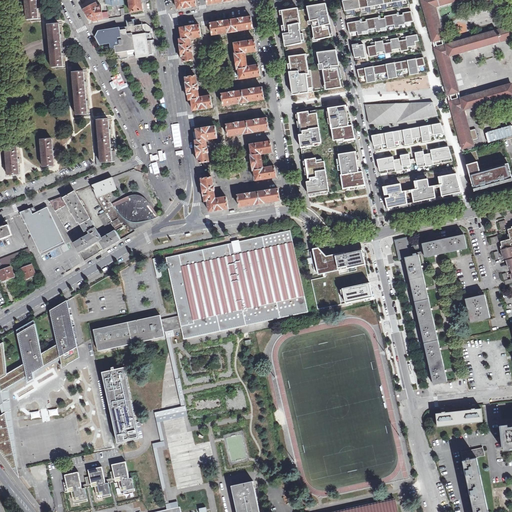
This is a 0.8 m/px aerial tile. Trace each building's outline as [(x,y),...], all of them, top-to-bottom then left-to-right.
[(34,0),(22,0),(24,17),(37,17),(34,0)] [(129,0),(131,12),(143,11),(141,0),(129,0)] [(175,10),(196,7),(195,0),(173,0),(175,6),(175,10)] [(408,4),(407,0),(343,0),(345,15),(408,4)] [(421,0),(433,41),(444,38),(435,7),(458,0),(421,0)] [(94,21),(109,18),(108,12),(102,12),(101,6),(98,6),(96,3),(84,10),(89,18),(94,21)] [(322,4),(307,7),(310,21),(311,21),(312,25),(314,38),(315,40),(318,40),(331,37),(328,22),(330,22),(327,8),(323,9),(322,4)] [(295,9),(282,11),(286,34),(284,34),(285,44),(290,43),(290,46),(303,43),(302,41),(301,34),(300,24),(301,24),(299,13),(296,13),(295,9)] [(360,20),(347,22),(349,32),(357,31),(358,34),(363,33),(362,31),(368,30),(368,29),(376,28),(376,31),(381,30),(381,28),(387,27),(387,26),(394,25),(395,28),(399,27),(399,25),(405,24),(405,23),(413,21),(412,11),(403,13),(403,14),(398,15),(397,14),(384,16),(385,17),(379,18),(379,17),(366,19),(366,21),(361,22),(360,20)] [(219,22),(211,24),(213,35),(238,32),(238,31),(253,29),(252,17),(239,19),(219,22)] [(57,22),(45,22),(46,42),(58,41),(57,22)] [(99,31),(96,37),(100,45),(110,43),(111,49),(117,48),(117,46),(118,46),(120,59),(129,58),(128,51),(135,50),(136,56),(156,52),(154,40),(143,42),(143,40),(147,39),(147,34),(153,33),(152,28),(147,24),(131,26),(132,28),(116,31),(116,28),(99,31)] [(202,37),(200,25),(195,26),(181,28),(181,33),(182,39),(180,40),(181,45),(180,45),(182,57),(183,57),(183,62),(194,61),(192,52),(193,52),(192,47),(190,39),(202,37)] [(511,26),(434,48),(448,95),(459,92),(449,56),(511,38),(511,26)] [(375,42),(368,42),(369,53),(377,52),(377,48),(385,47),(386,50),(393,49),(392,47),(395,47),(396,50),(403,49),(403,47),(408,47),(408,45),(419,44),(417,31),(406,32),(406,36),(400,37),(400,34),(391,35),(391,39),(385,40),(385,37),(375,38),(375,42)] [(257,51),(255,40),(235,44),(236,54),(235,54),(237,70),(239,69),(240,79),(261,76),(259,65),(247,67),(246,58),(245,53),(257,51)] [(360,40),(352,41),(354,59),(361,58),(360,55),(366,54),(365,41),(360,42),(360,40)] [(58,41),(46,42),(47,47),(49,65),(61,64),(59,46),(58,41)] [(338,62),(336,50),(317,53),(319,64),(323,63),(324,69),(323,69),(326,86),(329,85),(330,89),(344,87),(342,79),(340,79),(337,63),(338,62)] [(302,58),(301,55),(287,57),(288,64),(290,64),(292,72),(290,72),(292,92),(296,91),(297,94),(306,93),(305,89),(309,88),(307,74),(309,73),(307,57),(302,58)] [(425,60),(358,71),(361,85),(427,74),(425,60)] [(81,69),(69,70),(71,91),(83,90),(81,69)] [(187,77),(195,76),(195,75),(196,74),(195,70),(194,69),(186,70),(185,71),(186,73),(186,76),(187,77)] [(119,72),(111,77),(113,80),(110,82),(115,91),(126,85),(119,72)] [(211,96),(199,98),(198,90),(199,90),(198,85),(197,85),(196,76),(195,76),(187,77),(186,78),(187,83),(186,83),(188,95),(189,100),(192,100),(194,111),(199,110),(213,108),(211,96)] [(511,85),(511,84),(449,102),(463,152),(474,148),(463,110),(511,95),(511,85)] [(230,93),(222,94),(224,106),(249,102),(265,99),(263,88),(251,89),(250,89),(250,90),(235,92),(230,93)] [(83,90),(71,91),(74,113),(85,113),(83,90)] [(328,107),(335,143),(355,140),(348,104),(328,107)] [(395,105),(364,108),(370,127),(400,125),(438,120),(432,105),(395,105)] [(296,112),(302,150),(323,146),(317,109),(296,112)] [(94,117),(96,141),(108,140),(106,117),(94,117)] [(265,119),(245,122),(247,133),(267,130),(265,119)] [(245,122),(226,125),(228,136),(234,135),(247,133),(245,122)] [(442,124),(372,135),(374,150),(446,139),(442,124)] [(204,128),(205,140),(207,139),(220,137),(228,136),(226,125),(204,128)] [(486,134),(489,144),(511,137),(511,127),(511,126),(486,134)] [(194,130),(196,143),(205,141),(205,140),(204,128),(194,130)] [(52,139),(41,140),(43,167),(54,166),(53,153),(55,153),(54,152),(54,151),(53,151),(52,139)] [(108,140),(96,141),(98,156),(98,163),(111,162),(108,140)] [(260,153),(270,151),(268,140),(258,141),(247,143),(249,154),(260,153)] [(196,143),(198,161),(208,159),(207,150),(205,141),(196,143)] [(17,147),(6,148),(8,175),(19,174),(18,162),(19,162),(19,160),(19,159),(18,159),(17,147)] [(451,147),(378,161),(381,176),(454,162),(451,147)] [(476,151),(464,154),(468,168),(480,165),(476,151)] [(339,155),(345,189),(364,186),(358,152),(339,155)] [(260,153),(249,154),(250,161),(251,170),(263,168),(260,153)] [(305,156),(309,191),(331,189),(326,153),(305,156)] [(511,176),(506,157),(485,163),(492,187),(511,180),(511,176)] [(480,165),(468,168),(475,192),(492,187),(485,163),(480,165)] [(380,185),(385,210),(462,195),(456,164),(383,178),(384,184),(380,185)] [(273,167),(263,168),(251,170),(253,179),(264,177),(274,176),(273,167)] [(121,224),(122,223),(113,205),(106,194),(117,190),(115,183),(112,177),(92,185),(97,198),(105,212),(113,226),(116,230),(116,231),(123,227),(121,224)] [(161,177),(154,181),(157,188),(154,189),(162,206),(172,202),(161,177)] [(202,180),(205,201),(215,200),(213,187),(212,178),(202,180)] [(280,200),(279,189),(266,191),(256,192),(257,203),(280,200)] [(98,242),(99,241),(102,238),(100,235),(97,231),(91,219),(75,192),(64,198),(68,204),(71,210),(70,211),(71,212),(72,214),(73,213),(77,220),(78,219),(86,232),(88,230),(90,234),(74,243),(79,253),(86,249),(88,248),(97,242),(98,242)] [(238,206),(257,203),(256,192),(246,194),(236,195),(238,206)] [(55,211),(64,206),(61,200),(60,197),(57,198),(50,201),(55,211)] [(207,212),(229,209),(227,198),(217,199),(215,200),(205,201),(207,212)] [(113,205),(122,223),(125,226),(127,228),(130,229),(134,230),(137,229),(141,228),(157,218),(149,207),(146,203),(143,202),(139,200),(134,199),(131,199),(129,200),(126,200),(113,205)] [(30,208),(20,212),(40,254),(47,250),(59,245),(65,242),(48,207),(33,214),(32,211),(30,208)] [(113,226),(105,212),(99,215),(107,229),(113,226)] [(501,230),(507,228),(505,220),(499,222),(501,230)] [(0,239),(12,235),(8,225),(0,228),(0,239)] [(511,226),(511,227),(511,228),(508,230),(509,234),(508,235),(509,238),(505,239),(505,240),(501,242),(502,246),(500,246),(501,250),(511,246),(511,226)] [(102,238),(99,241),(104,249),(113,244),(121,240),(116,231),(116,230),(102,238)] [(179,316),(180,320),(181,328),(184,339),(308,312),(290,230),(239,242),(241,250),(235,252),(233,243),(166,258),(179,316)] [(464,235),(445,239),(448,251),(466,247),(464,235)] [(492,245),(499,242),(498,236),(490,238),(492,245)] [(410,254),(406,237),(394,240),(398,257),(403,256),(410,254)] [(445,239),(423,244),(426,257),(448,251),(445,239)] [(511,246),(501,250),(503,255),(505,254),(506,259),(511,256),(511,246)] [(29,248),(0,259),(0,261),(0,262),(0,267),(32,255),(29,248)] [(347,266),(348,268),(365,264),(362,250),(330,257),(330,256),(326,257),(326,256),(319,248),(313,249),(314,251),(311,252),(315,271),(318,270),(318,272),(347,266)] [(403,256),(408,278),(422,275),(417,253),(410,254),(403,256)] [(152,259),(158,278),(163,277),(158,258),(152,259)] [(32,264),(21,268),(25,279),(31,277),(36,275),(32,264)] [(10,267),(0,270),(0,274),(3,282),(7,281),(7,279),(9,278),(14,276),(10,267)] [(318,309),(341,304),(338,289),(369,282),(366,268),(312,281),(318,309)] [(408,278),(413,300),(427,297),(422,275),(408,278)] [(370,283),(343,289),(346,303),(373,297),(370,283)] [(471,322),(490,318),(485,295),(466,299),(471,322)] [(413,300),(418,320),(432,317),(427,297),(413,300)] [(42,353),(35,324),(18,334),(24,364),(27,377),(61,357),(78,347),(68,304),(51,314),(58,344),(42,353)] [(99,351),(109,349),(165,337),(164,332),(162,322),(162,321),(162,320),(161,320),(160,315),(94,330),(99,351)] [(181,328),(180,320),(179,316),(161,320),(162,320),(162,321),(162,322),(164,332),(168,331),(181,328)] [(423,341),(437,338),(432,317),(418,320),(423,341)] [(442,360),(437,338),(423,341),(428,363),(442,360)] [(0,404),(2,403),(0,392),(27,377),(24,364),(7,374),(3,342),(0,344),(0,404)] [(63,368),(80,358),(78,347),(61,357),(63,368)] [(447,382),(442,360),(428,363),(433,385),(447,382)] [(124,367),(103,372),(118,443),(140,438),(139,435),(124,367)] [(483,421),(481,408),(476,409),(476,406),(471,407),(471,410),(448,412),(446,412),(446,410),(441,410),(442,413),(436,414),(438,426),(483,421)] [(19,477),(5,413),(0,415),(0,451),(1,453),(19,477)] [(501,426),(503,441),(504,450),(511,449),(511,427),(508,428),(508,425),(501,426)] [(463,460),(477,457),(485,456),(483,448),(462,452),(463,460)] [(488,511),(477,457),(463,460),(463,461),(465,470),(463,471),(464,476),(466,475),(469,487),(469,490),(467,491),(468,496),(471,496),(474,511),(488,511)] [(113,472),(108,473),(109,480),(117,478),(121,494),(134,492),(131,478),(128,479),(125,463),(112,465),(113,472)] [(90,477),(85,478),(86,485),(94,483),(98,499),(111,496),(108,483),(106,484),(102,467),(89,470),(90,477)] [(65,475),(66,482),(63,482),(65,493),(72,491),(74,504),(88,501),(85,488),(82,489),(78,472),(65,475)] [(260,511),(254,481),(244,483),(232,486),(233,489),(233,491),(237,511),(260,511)] [(398,511),(395,498),(331,511),(398,511)]
